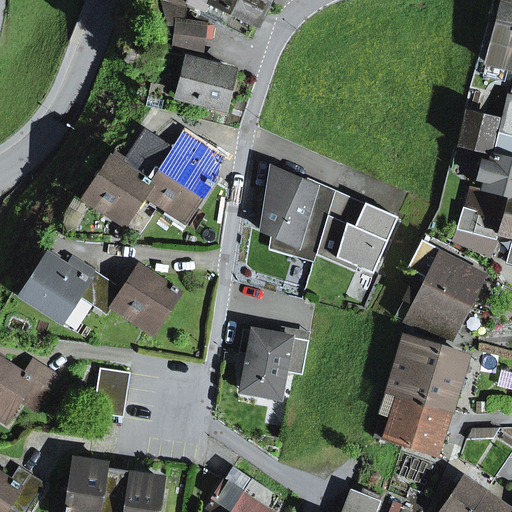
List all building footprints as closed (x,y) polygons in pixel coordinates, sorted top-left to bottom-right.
[(186,3),(187,0),(164,0),(164,2),(183,10),(186,3)] [(187,0),(186,3),(248,36),(265,2),(260,0),(187,0)] [(502,1),(495,26),(511,30),(511,0),(503,0),(503,2),(502,1)] [(205,25),(182,22),(183,10),(164,2),(170,27),(176,28),(173,46),(201,51),(203,37),(205,27),(205,25)] [(511,68),(511,30),(495,26),(486,62),(511,68)] [(203,37),(211,39),(213,28),(205,27),(203,37)] [(197,62),(207,65),(209,59),(199,56),(197,62)] [(178,97),(224,109),(233,72),(207,65),(197,62),(188,60),(178,97)] [(499,132),(511,135),(511,90),(510,97),(508,97),(499,132)] [(466,115),(458,145),(489,153),(496,123),(466,115)] [(511,135),(499,132),(493,156),(511,160),(511,135)] [(175,149),(212,173),(221,159),(184,135),(175,149)] [(122,167),(136,176),(157,145),(142,136),(126,161),(123,166),(122,167)] [(208,178),(171,154),(157,145),(136,176),(151,185),(145,195),(146,196),(152,200),(158,190),(192,212),(209,186),(211,188),(213,184),(211,183),(212,181),(208,178)] [(208,178),(212,173),(175,149),(171,154),(208,178)] [(123,166),(126,161),(114,154),(112,158),(123,166)] [(511,198),(511,160),(493,156),(490,164),(486,182),(483,191),(511,198)] [(122,167),(123,166),(112,158),(110,157),(83,199),(100,210),(106,201),(131,218),(146,196),(145,195),(151,185),(136,176),(122,167)] [(477,180),(486,182),(490,164),(481,162),(477,180)] [(316,254),(328,215),(309,209),(315,188),(303,182),(274,170),(271,191),(268,190),(261,231),(271,234),(297,244),(293,257),(314,263),(316,254)] [(366,193),(403,208),(410,191),(373,176),(366,193)] [(346,224),(354,227),(365,204),(305,178),(303,182),(315,188),(309,209),(328,215),(316,254),(356,272),(358,268),(336,258),(346,224)] [(463,209),(478,213),(483,191),(469,187),(463,209)] [(186,222),(192,212),(158,190),(152,200),(186,222)] [(511,198),(483,191),(478,213),(463,209),(458,229),(496,239),(498,234),(511,238),(504,263),(511,265),(511,198)] [(126,226),(131,218),(106,201),(100,210),(126,226)] [(372,274),(397,218),(365,204),(354,227),(346,224),(336,258),(358,268),(372,274)] [(269,249),(293,257),(297,244),(271,234),(269,249)] [(408,268),(426,277),(423,284),(466,306),(482,275),(422,241),(408,268)] [(63,323),(79,297),(92,306),(109,281),(73,258),(67,267),(47,254),(20,295),(63,323)] [(138,267),(123,290),(112,307),(128,318),(134,308),(159,324),(179,294),(177,292),(178,290),(172,286),(171,288),(138,267)] [(466,306),(423,284),(414,280),(394,318),(449,338),(466,306)] [(107,315),(112,307),(123,290),(109,281),(92,306),(107,315)] [(153,334),(159,324),(134,308),(128,318),(153,334)] [(291,340),(308,344),(310,333),(281,328),(279,336),(291,338),(291,340)] [(285,372),(302,375),(308,344),(291,340),(291,338),(279,336),(252,331),(242,380),(261,384),(259,396),(280,400),(285,372)] [(396,366),(388,394),(447,412),(464,357),(415,342),(415,344),(404,340),(396,366)] [(0,418),(6,422),(21,399),(36,408),(57,377),(42,368),(32,382),(0,360),(0,418)] [(100,369),(98,384),(127,388),(130,373),(100,369)] [(240,392),(259,396),(261,384),(242,380),(240,392)] [(98,384),(96,398),(125,403),(127,388),(98,384)] [(447,412),(388,394),(385,403),(395,406),(392,418),(441,433),(447,412)] [(93,413),(123,418),(125,403),(96,398),(93,413)] [(506,412),(507,401),(490,400),(489,411),(506,412)] [(390,424),(378,421),(373,437),(434,456),(441,433),(392,418),(390,424)] [(493,439),(499,429),(472,429),(467,439),(493,439)] [(59,511),(97,511),(104,468),(105,465),(76,461),(69,502),(62,500),(59,511)] [(20,489),(5,511),(26,511),(45,484),(18,467),(9,482),(20,489)] [(126,511),(132,472),(104,468),(97,511),(126,511)] [(234,511),(246,496),(268,510),(276,497),(233,468),(212,498),(233,511),(234,511)] [(126,511),(155,511),(161,480),(133,476),(133,473),(132,472),(126,511)] [(5,511),(20,489),(9,482),(0,475),(0,511),(5,511)] [(472,511),(485,494),(463,479),(456,489),(450,485),(439,502),(444,506),(439,511),(472,511)] [(342,511),(375,511),(380,501),(351,490),(342,511)] [(472,511),(505,511),(507,509),(485,494),(472,511)] [(246,496),(234,511),(269,511),(268,510),(246,496)]
